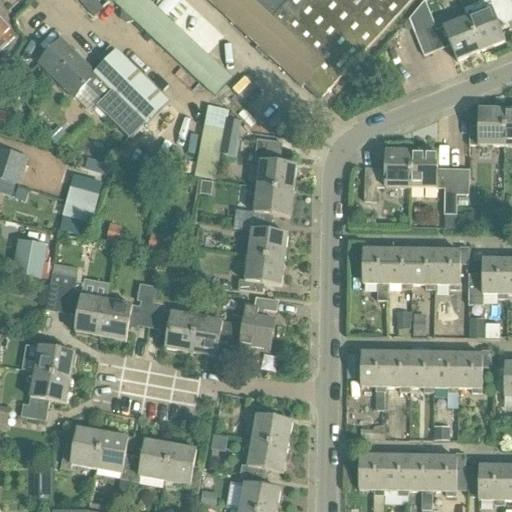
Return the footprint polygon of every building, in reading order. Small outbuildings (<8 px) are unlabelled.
[(78,0),(83,6),(94,18),(103,11),(93,0),(78,0)] [(146,0),(112,0),(112,1),(123,11),(120,20),(126,25),(135,23),(214,97),(229,82),(170,27),(173,24),(146,0)] [(207,0),(302,88),(304,86),(321,101),(374,43),(399,15),(413,0),(207,0)] [(492,10),(468,20),(481,54),(506,44),(499,28),(511,22),(511,8),(508,0),(501,0),(490,5),(492,10)] [(457,64),(481,54),(468,20),(436,33),(424,5),(410,22),(416,36),(425,58),(451,47),(457,64)] [(0,53),(15,39),(0,23),(0,53)] [(62,42),(39,65),(74,100),(86,88),(102,103),(97,108),(130,141),(145,125),(147,127),(169,104),(117,53),(95,74),(82,62),(82,58),(78,53),(74,53),(62,42)] [(28,74),(19,65),(6,78),(15,87),(28,74)] [(194,180),(216,185),(230,115),(208,110),(194,180)] [(0,114),(0,133),(4,135),(9,117),(0,114)] [(505,149),(506,114),(479,114),(479,132),(470,131),(470,148),(505,149)] [(226,137),(240,140),(243,124),(229,122),(226,137)] [(258,190),(294,194),(297,169),(280,167),(283,146),(258,143),(255,164),(262,165),(258,190)] [(376,190),(410,191),(411,155),(385,154),(384,171),(365,171),(364,204),(376,204),(376,190)] [(438,156),(411,155),(410,191),(445,191),(444,217),(457,218),(457,215),(457,213),(457,198),(458,173),(437,173),(438,156)] [(20,158),(16,172),(24,174),(28,161),(20,158)] [(469,173),(458,173),(457,198),(469,198),(469,173)] [(0,195),(11,199),(15,186),(0,181),(0,195)] [(248,224),(273,227),(274,218),(291,220),(294,194),(258,190),(255,216),(249,215),(248,224)] [(96,210),(67,203),(63,218),(91,226),(96,210)] [(59,232),(78,237),(82,224),(63,218),(59,232)] [(235,221),(233,231),(247,232),(247,233),(253,233),(250,259),(285,264),(288,238),(271,236),(273,227),(248,224),(248,223),(235,221)] [(113,226),(108,244),(118,247),(123,229),(113,226)] [(161,257),(164,239),(150,237),(147,255),(161,257)] [(18,243),(13,276),(43,281),(48,248),(18,243)] [(436,254),(436,288),(450,288),(450,293),(460,293),(460,268),(469,268),(469,251),(460,250),(460,254),(436,254)] [(388,303),(388,287),(388,253),(364,252),(363,286),(377,287),(377,303),(388,303)] [(388,253),(388,287),(399,287),(402,287),(402,292),(411,292),(412,288),(412,253),(388,253)] [(412,253),(412,288),(426,288),(426,293),(435,293),(436,288),(436,254),(412,253)] [(285,264),(250,259),(247,284),(240,283),(239,293),(264,296),(265,287),(282,289),(285,264)] [(482,308),(482,297),(497,297),(497,302),(507,303),(507,298),(508,264),(483,263),(483,280),(468,280),(468,308),(482,308)] [(76,335),(101,339),(107,303),(74,297),(75,292),(78,272),(55,267),(51,287),(63,289),(59,314),(79,318),(76,335)] [(63,289),(51,287),(47,312),(59,314),(63,289)] [(244,322),(239,347),(246,348),(247,342),(253,343),(252,345),(271,348),(276,323),(262,320),(263,313),(275,314),(277,303),(254,301),(253,312),(245,311),(244,322)] [(141,309),(107,303),(101,339),(127,344),(130,326),(149,330),(154,306),(142,304),(141,309)] [(166,351),(191,355),(198,320),(164,314),(165,308),(154,306),(149,330),(169,334),(166,351)] [(491,314),(492,331),(508,330),(508,313),(491,314)] [(231,326),(198,320),(191,355),(217,360),(220,343),(239,347),(244,322),(232,320),(231,326)] [(425,339),(426,323),(413,323),(413,339),(425,339)] [(470,323),(469,342),(484,342),(485,327),(485,323),(470,323)] [(35,375),(71,381),(75,356),(58,353),(60,343),(41,340),(35,375)] [(482,358),(459,357),(459,391),(472,392),(472,396),(482,397),(483,371),(491,371),(491,354),(482,354),(482,358)] [(387,395),(387,390),(387,356),(362,356),(362,357),(362,381),(362,390),(376,390),(376,413),(384,413),(385,395),(387,395)] [(387,356),(387,390),(399,390),(400,391),(400,396),(410,396),(410,391),(411,356),(387,356)] [(434,395),(434,391),(435,357),(411,356),(410,391),(424,391),(424,395),(434,395)] [(348,381),(362,381),(362,357),(348,357),(348,381)] [(435,357),(434,391),(448,391),(448,396),(458,396),(459,391),(459,357),(435,357)] [(511,366),(505,367),(505,379),(499,379),(500,394),(505,394),(505,401),(511,400),(511,366)] [(71,381),(35,375),(29,408),(24,407),(22,418),(46,423),(50,404),(66,407),(71,381)] [(458,397),(447,397),(447,412),(458,412),(458,397)] [(252,444),(288,451),(293,425),(276,421),(278,412),(253,407),(251,418),(257,419),(252,444)] [(97,472),(103,435),(77,431),(76,441),(74,448),(65,447),(61,471),(71,473),(72,467),(97,472)] [(128,440),(103,435),(97,472),(122,476),(121,482),(130,484),(134,459),(125,458),(128,440)] [(134,459),(130,484),(139,485),(140,480),(165,484),(171,448),(145,444),(142,461),(134,459)] [(283,477),(288,451),(252,444),(247,469),(242,468),(240,477),(265,482),(266,473),(283,477)] [(197,453),(171,448),(165,484),(190,489),(189,494),(199,496),(203,472),(194,470),(197,453)] [(457,461),(434,461),(434,495),(448,495),(447,500),(457,500),(458,474),(466,475),(466,457),(457,457),(457,461)] [(384,499),(384,494),(385,460),(360,459),(359,494),(374,494),(374,499),(384,499)] [(409,499),(410,495),(410,460),(399,460),(385,460),(384,494),(398,494),(398,499),(409,499)] [(410,460),(410,495),(422,495),(421,511),(432,511),(432,495),(434,495),(434,461),(410,460)] [(46,463),(46,490),(55,490),(56,463),(46,463)] [(505,509),(505,504),(505,471),(481,470),(480,504),(495,504),(495,509),(505,509)] [(263,490),(265,482),(240,477),(238,486),(244,487),(239,511),(276,511),(280,493),(263,490)] [(225,495),(225,482),(211,482),(210,494),(225,495)] [(201,507),(217,509),(218,497),(203,495),(201,507)]
